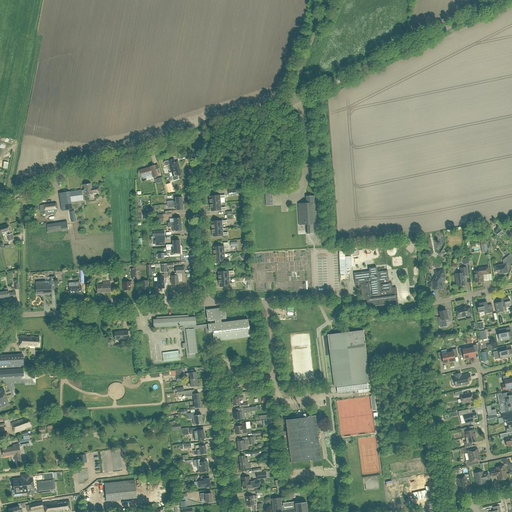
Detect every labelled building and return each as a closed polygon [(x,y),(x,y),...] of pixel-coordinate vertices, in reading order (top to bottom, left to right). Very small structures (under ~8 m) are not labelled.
[(174,163),(173,159),(164,162),(165,166),(169,164),(173,177),(180,175),(177,162),(174,163)] [(160,174),(158,165),(154,166),(150,167),(150,168),(144,169),(140,170),(140,172),(138,172),(138,173),(139,176),(140,177),(142,177),(146,176),(152,174),(153,178),(157,177),(157,175),(160,174)] [(91,188),(91,184),(84,185),(85,191),(81,191),(81,190),(69,192),(59,193),(62,211),(72,209),(71,202),(83,200),(82,195),(85,195),(92,194),(92,193),(100,192),(99,186),(91,188)] [(225,195),(209,196),(210,203),(220,203),(220,198),(225,198),(225,195)] [(316,224),(315,196),(306,196),(307,204),(298,204),(299,225),(307,224),(307,234),(317,233),(316,224)] [(57,211),(56,203),(40,205),(40,212),(43,211),(44,214),(55,213),(55,212),(57,211)] [(210,203),(211,211),(226,210),(225,207),(221,207),(220,203),(210,203)] [(226,220),(211,221),(212,229),(222,228),(222,223),(227,223),(226,220)] [(46,226),(47,234),(69,231),(68,222),(46,226)] [(9,231),(7,225),(0,227),(0,228),(2,233),(6,232),(7,236),(9,241),(14,240),(12,234),(10,234),(9,231)] [(212,229),(212,236),(227,235),(227,232),(222,233),(222,228),(212,229)] [(319,243),(319,234),(310,234),(310,240),(310,244),(313,244),(313,243),(319,243)] [(165,245),(164,237),(152,237),(153,243),(155,242),(155,246),(165,245)] [(228,246),(213,247),(214,254),(224,253),(223,249),(228,248),(228,246)] [(344,248),(338,248),(338,251),(339,260),(340,275),(346,275),(346,269),(352,268),(351,256),(345,257),(344,248)] [(214,254),(214,261),(229,260),(229,258),(224,258),(224,253),(214,254)] [(511,257),(509,255),(502,260),(503,264),(494,266),(495,272),(500,275),(509,273),(508,275),(508,277),(508,278),(508,277),(509,276),(509,275),(509,274),(510,272),(510,271),(511,270),(511,268),(511,267),(511,257)] [(184,273),(183,267),(175,268),(176,274),(174,274),(175,276),(171,276),(171,280),(170,280),(171,284),(172,284),(172,285),(179,284),(178,281),(181,281),(181,273),(184,273)] [(355,285),(360,284),(362,300),(366,299),(367,307),(398,303),(396,290),(392,291),(391,283),(389,283),(387,270),(377,272),(376,267),(369,268),(369,271),(354,273),(355,285)] [(467,276),(466,267),(460,268),(461,273),(455,274),(456,287),(465,286),(464,276),(467,276)] [(489,274),(488,267),(478,268),(478,271),(474,271),(475,283),(483,282),(482,274),(489,274)] [(113,281),(112,270),(105,271),(105,275),(109,275),(110,281),(113,281)] [(444,276),(443,270),(435,272),(436,276),(432,281),(434,290),(438,289),(438,290),(442,289),(441,282),(442,280),(443,280),(444,279),(444,276)] [(233,271),(218,272),(218,279),(229,278),(228,274),(233,273),(233,271)] [(164,280),(163,275),(161,275),(161,277),(157,277),(157,280),(157,282),(154,282),(155,287),(157,287),(157,289),(164,288),(164,280)] [(51,286),(36,286),(36,294),(51,294),(51,291),(55,290),(54,277),(50,277),(51,286)] [(218,279),(219,287),(234,286),(234,283),(229,283),(229,278),(218,279)] [(132,285),(132,281),(123,282),(124,291),(130,291),(130,285),(132,285)] [(110,292),(110,282),(103,283),(103,285),(97,285),(97,293),(110,292)] [(81,294),(81,286),(70,287),(70,295),(81,294)] [(8,292),(7,288),(4,288),(5,292),(0,292),(0,297),(8,297),(8,298),(16,297),(15,292),(13,292),(13,293),(9,293),(9,292),(8,292)] [(496,312),(499,312),(506,310),(506,308),(511,306),(510,301),(508,302),(507,297),(500,299),(501,302),(494,304),(496,312)] [(487,305),(487,302),(479,303),(479,308),(477,308),(478,313),(482,312),(488,311),(488,313),(493,312),(491,304),(487,305)] [(468,309),(467,306),(463,307),(463,308),(456,309),(457,317),(465,316),(465,315),(468,314),(469,316),(472,315),(471,308),(468,309)] [(226,319),(224,308),(206,310),(207,321),(209,321),(210,324),(196,326),(195,317),(188,318),(188,315),(156,317),(156,319),(153,320),(154,328),(183,326),(183,327),(180,327),(180,331),(183,330),(185,343),(182,344),(183,348),(185,348),(187,359),(195,358),(195,353),(197,353),(194,329),(205,328),(206,335),(213,334),(214,341),(250,337),(248,319),(221,322),(220,319),(226,319)] [(447,316),(446,310),(439,312),(441,317),(438,318),(440,327),(447,326),(446,322),(452,321),(451,315),(447,316)] [(297,331),(298,340),(314,338),(313,324),(306,325),(305,317),(286,320),(287,332),(297,331)] [(511,335),(509,328),(498,330),(499,334),(498,334),(499,341),(508,339),(508,336),(511,335)] [(365,346),(363,330),(327,335),(329,351),(334,387),(336,387),(337,393),(358,391),(358,393),(370,391),(369,383),(370,382),(365,346)] [(128,340),(128,331),(120,331),(120,332),(114,332),(115,340),(122,339),(122,340),(128,340)] [(33,336),(20,336),(20,347),(29,347),(29,346),(39,347),(39,337),(33,337),(33,336)] [(153,362),(162,362),(161,344),(152,345),(153,362)] [(468,349),(470,358),(476,356),(475,356),(474,352),(478,351),(476,345),(473,345),(473,348),(468,349)] [(511,353),(510,347),(499,349),(499,352),(500,359),(509,357),(508,354),(511,353)] [(470,358),(468,349),(462,350),(462,348),(458,349),(459,355),(463,355),(464,359),(463,359),(464,359),(470,358)] [(452,352),(447,353),(449,362),(455,361),(455,360),(455,361),(454,357),(457,356),(456,349),(452,350),(452,352)] [(163,353),(164,363),(179,361),(178,351),(163,353)] [(449,362),(447,353),(442,354),(441,352),(437,353),(439,360),(442,359),(443,363),(449,362)] [(0,368),(24,367),(23,354),(0,355),(0,368)] [(24,368),(0,369),(0,376),(24,375),(24,368)] [(461,376),(460,373),(454,375),(455,379),(454,379),(455,387),(469,384),(468,381),(471,380),(469,374),(461,376)] [(13,378),(7,380),(12,395),(11,396),(12,398),(19,396),(13,378)] [(511,378),(509,379),(509,380),(504,381),(505,385),(501,385),(503,391),(508,389),(508,386),(511,385),(511,378)] [(198,386),(197,379),(190,380),(190,384),(187,384),(187,387),(191,387),(198,386)] [(0,388),(0,408),(10,405),(4,387),(0,388)] [(193,396),(194,401),(200,400),(199,393),(193,394),(193,393),(192,390),(177,392),(177,395),(186,394),(186,397),(193,396)] [(463,394),(462,391),(455,393),(455,396),(460,395),(462,403),(468,402),(468,401),(473,400),(473,401),(471,393),(466,394),(465,394),(463,394)] [(497,395),(498,399),(502,398),(502,400),(505,400),(505,402),(511,400),(511,395),(508,396),(507,393),(497,395)] [(243,399),(243,395),(238,396),(238,397),(232,397),(233,406),(239,405),(239,400),(243,399)] [(201,407),(200,400),(194,401),(195,406),(190,407),(190,410),(195,410),(195,408),(201,407)] [(500,408),(501,413),(511,410),(510,407),(511,406),(511,400),(505,402),(506,405),(503,406),(504,408),(500,408)] [(466,414),(465,410),(458,412),(459,416),(463,415),(465,424),(473,422),(472,419),(476,418),(475,412),(466,414)] [(243,413),(243,411),(233,412),(234,420),(244,418),(243,417),(248,417),(247,413),(243,413)] [(507,422),(511,421),(511,412),(501,414),(503,420),(504,423),(507,422)] [(196,416),(196,413),(187,414),(188,419),(195,418),(195,425),(202,424),(201,415),(196,416)] [(321,460),(315,415),(307,416),(307,417),(285,420),(287,431),(282,432),(285,452),(289,451),(291,463),(312,460),(313,461),(321,460)] [(31,427),(28,417),(11,423),(12,426),(13,429),(13,430),(14,433),(25,429),(24,429),(31,427)] [(249,429),(248,422),(242,423),(242,426),(241,426),(235,427),(236,435),(242,434),(251,433),(250,429),(249,429)] [(464,432),(465,438),(475,436),(474,430),(469,431),(468,427),(461,429),(462,433),(464,432)] [(194,440),(197,440),(204,439),(203,430),(198,430),(197,428),(189,429),(190,434),(193,434),(194,440)] [(511,435),(504,438),(503,434),(500,434),(501,438),(505,438),(506,446),(511,445),(511,446),(511,445),(511,435)] [(256,443),(255,436),(247,438),(247,440),(237,441),(238,451),(246,450),(245,445),(256,443)] [(464,442),(465,448),(472,446),(472,443),(477,442),(475,436),(465,438),(466,441),(464,442)] [(20,454),(18,444),(13,445),(13,447),(2,449),(3,457),(14,455),(16,464),(21,463),(20,454)] [(201,446),(201,445),(195,446),(195,450),(193,450),(194,455),(206,454),(205,446),(201,446)] [(472,446),(465,448),(461,448),(463,454),(468,453),(469,457),(478,454),(477,448),(472,450),(472,446)] [(421,468),(428,467),(427,453),(420,453),(421,468)] [(480,460),(478,454),(469,457),(469,460),(465,460),(467,467),(476,465),(475,461),(480,460)] [(240,464),(248,463),(247,458),(245,458),(245,456),(239,456),(240,464)] [(198,466),(199,472),(208,471),(207,461),(203,462),(202,459),(194,460),(195,467),(198,466)] [(249,468),(248,463),(240,464),(241,472),(246,471),(246,468),(249,468)] [(506,479),(504,466),(496,468),(496,469),(490,471),(491,477),(498,476),(499,480),(506,479)] [(483,474),(482,472),(474,473),(477,485),(485,483),(484,480),(486,479),(486,480),(489,479),(488,473),(483,474)] [(54,487),(53,473),(30,475),(22,476),(22,479),(13,480),(14,490),(12,490),(12,495),(14,496),(21,495),(21,493),(28,492),(28,493),(29,493),(29,494),(32,494),(32,493),(33,493),(33,491),(34,491),(37,490),(37,493),(52,491),(54,487)] [(206,479),(205,476),(200,476),(200,481),(198,481),(199,487),(204,487),(210,487),(209,478),(206,479)] [(457,478),(459,489),(466,487),(465,482),(468,482),(467,478),(465,479),(465,476),(457,478)] [(249,488),(250,489),(253,488),(260,487),(259,480),(250,481),(249,477),(241,478),(243,489),(249,488)] [(136,498),(134,480),(104,483),(106,501),(136,498)] [(419,488),(412,490),(414,498),(427,496),(426,489),(429,489),(428,483),(425,484),(418,485),(419,488)] [(402,490),(394,492),(396,505),(405,503),(402,490)] [(212,502),(211,493),(205,494),(205,493),(200,494),(200,498),(205,497),(206,503),(212,502)] [(256,498),(256,496),(253,496),(245,497),(246,506),(247,505),(247,507),(248,507),(251,507),(251,506),(251,505),(253,505),(253,511),(256,511),(255,505),(254,505),(253,499),(256,498)] [(307,511),(307,502),(304,502),(296,503),(293,504),(293,502),(280,503),(280,498),(272,499),(273,511),(307,511)] [(42,501),(29,505),(30,511),(44,508),(42,501)] [(63,511),(70,511),(69,501),(59,502),(58,501),(44,503),(45,511),(63,511)]
